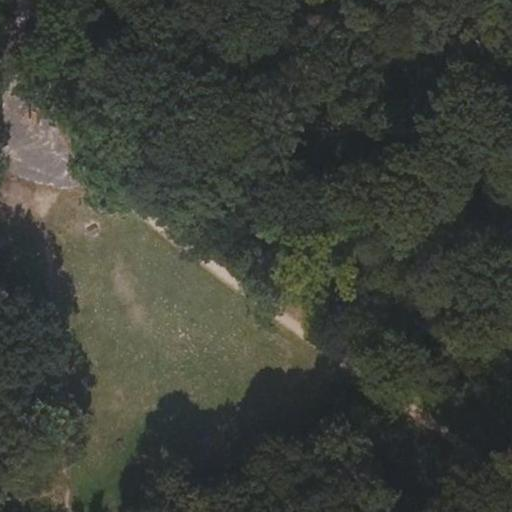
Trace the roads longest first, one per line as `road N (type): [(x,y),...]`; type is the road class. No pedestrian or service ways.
road 1 (track): [(511,485),(44,139)]
road 2 (track): [(44,139),(511,141)]
road 3 (track): [(44,139),(71,511)]
road 4 (track): [(36,0),(44,139)]
